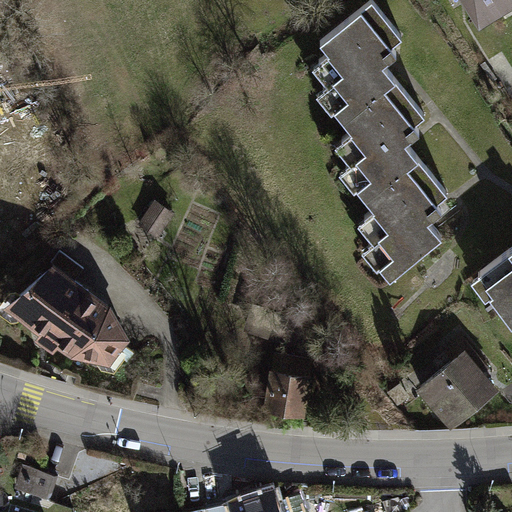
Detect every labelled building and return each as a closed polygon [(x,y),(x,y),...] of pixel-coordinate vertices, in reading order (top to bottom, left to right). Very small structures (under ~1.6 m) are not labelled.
[(511,0),(467,0),(481,21),(511,0)] [(362,8),(321,42),(345,72),(334,80),(349,98),(335,110),(344,121),(385,88),(395,80),(383,65),(398,53),(362,8)] [(359,188),(367,199),(408,166),(418,158),(405,143),(420,131),(385,88),(344,121),(368,151),(358,159),(373,177),(359,188)] [(404,267),(415,258),(442,237),(429,220),(443,209),(408,166),(367,199),(390,228),(379,237),(394,255),(380,267),(390,279),(404,267)] [(142,221),(162,234),(177,210),(158,197),(142,221)] [(511,246),(469,279),(483,297),(488,293),(511,323),(511,246)] [(53,264),(4,310),(39,337),(35,343),(53,356),(58,349),(73,360),(112,367),(129,340),(110,305),(53,264)] [(463,336),(441,355),(449,365),(417,391),(451,432),(500,392),(485,374),(491,369),(463,336)] [(314,365),(273,359),(265,416),(306,422),(314,365)] [(60,476),(25,464),(17,486),(51,499),(60,476)] [(279,511),(272,490),(231,504),(234,511),(279,511)] [(284,511),(308,511),(303,490),(281,495),(284,511)]
